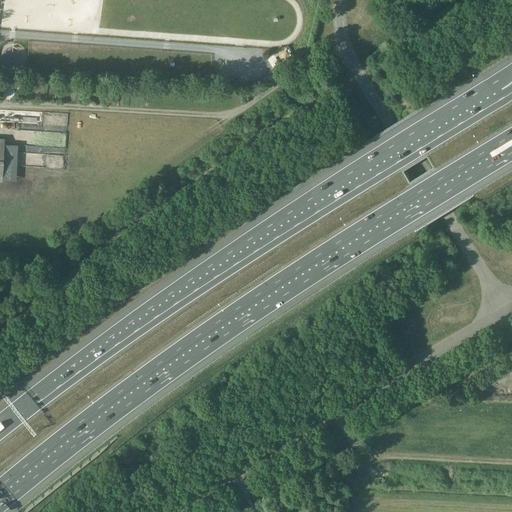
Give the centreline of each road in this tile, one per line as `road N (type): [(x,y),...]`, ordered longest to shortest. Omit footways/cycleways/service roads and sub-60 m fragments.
road 1 (motorway): [(0,490),(191,344),(511,140)]
road 2 (motorway): [(489,97),(223,263),(0,427)]
road 3 (unclassified): [(170,511),(503,308)]
road 4 (unclassified): [(503,308),(341,41),(341,0)]
